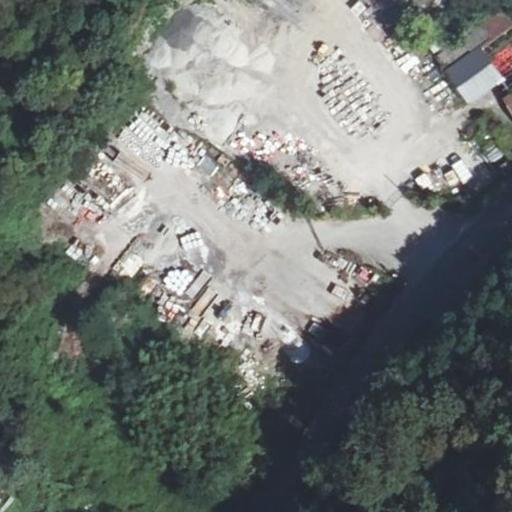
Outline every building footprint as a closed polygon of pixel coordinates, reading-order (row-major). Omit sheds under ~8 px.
[(481,43),(511,17),(511,6),(504,0),(495,0),(456,30),(460,35),(472,50),(481,43)] [(431,48),(455,31),(436,5),(412,21),(431,48)] [(511,17),(481,43),(504,72),(511,82),(511,17)] [(472,50),(460,35),(436,55),(448,69),(472,50)] [(470,98),(504,72),(481,43),(472,50),(448,69),(470,98)] [(259,122),(241,140),(265,163),(283,145),(259,122)]
